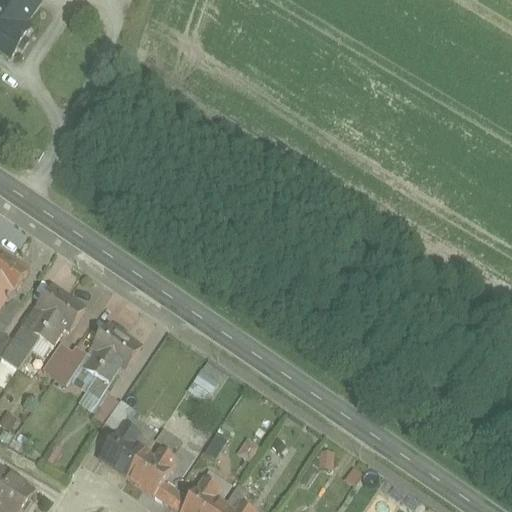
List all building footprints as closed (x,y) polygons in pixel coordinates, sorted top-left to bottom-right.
[(0,0),(0,46),(12,55),(35,22),(31,18),(43,0),(0,0)] [(0,307),(2,305),(6,300),(7,301),(23,277),(0,261),(0,307)] [(82,313),(49,290),(29,319),(34,323),(23,339),(34,347),(48,356),(53,349),(59,340),(63,342),(82,313)] [(0,335),(15,313),(2,305),(0,307),(0,335)] [(440,317),(426,309),(419,321),(440,334),(446,324),(439,319),(440,317)] [(34,323),(29,319),(9,348),(0,361),(0,367),(14,377),(34,347),(23,339),(34,323)] [(103,329),(85,357),(90,359),(79,376),(91,384),(104,393),(115,376),(119,378),(137,351),(103,329)] [(0,361),(9,348),(0,342),(0,361)] [(66,358),(53,349),(48,356),(50,358),(37,377),(48,384),(58,369),(66,358)] [(66,358),(58,369),(71,377),(82,360),(70,352),(66,358)] [(201,370),(188,389),(206,400),(219,381),(201,370)] [(93,412),(104,393),(91,384),(79,402),(93,412)] [(119,402),(104,393),(93,412),(94,418),(104,423),(119,402)] [(104,423),(118,433),(126,420),(132,424),(139,413),(120,400),(119,402),(104,423)] [(133,448),(144,432),(132,424),(126,420),(118,433),(96,465),(150,499),(161,483),(168,473),(174,463),(156,451),(150,459),(133,448)] [(206,453),(218,460),(228,441),(217,434),(206,453)] [(286,445),(276,438),(270,447),(280,454),(286,445)] [(0,439),(0,449),(4,451),(8,444),(0,439)] [(249,439),(239,455),(251,462),(261,446),(249,439)] [(61,455),(51,449),(40,466),(50,472),(61,455)] [(333,452),(321,452),(320,466),(332,467),(333,452)] [(362,474),(352,468),(344,480),(354,486),(362,474)] [(0,511),(24,511),(35,494),(4,474),(0,471),(0,511)] [(215,502),(220,505),(230,489),(205,473),(200,480),(220,493),(215,502)] [(187,500),(179,511),(249,511),(239,505),(237,504),(231,511),(230,511),(222,506),(220,505),(215,502),(220,493),(200,480),(187,500)] [(179,511),(187,500),(161,483),(150,499),(170,511),(179,511)] [(234,487),(222,506),(230,511),(231,511),(237,504),(239,505),(246,494),(234,487)] [(387,511),(371,502),(364,511),(387,511)]
